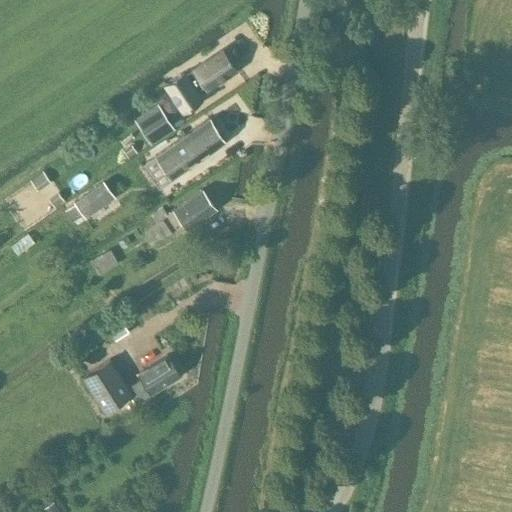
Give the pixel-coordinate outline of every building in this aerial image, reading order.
[(197,91),(204,86),(206,89),(236,68),(222,48),(192,69),(185,74),(183,71),(164,84),(183,112),(202,99),(197,91)] [(138,125),(151,144),(174,128),(162,109),(138,125)] [(208,117),(170,145),(143,163),(154,178),(180,160),(187,169),(225,141),(208,117)] [(105,180),(73,202),(81,214),(113,191),(105,180)] [(202,188),(172,209),(187,229),(216,208),(202,188)] [(165,215),(147,230),(158,243),(176,227),(165,215)] [(98,274),(117,262),(108,249),(90,261),(98,274)] [(119,318),(107,325),(116,339),(128,331),(119,318)] [(140,378),(127,386),(109,358),(81,376),(103,411),(129,394),(135,402),(150,393),(150,394),(182,374),(168,353),(137,373),(140,378)] [(53,502),(42,508),(44,511),(60,511),(54,501),(53,502)]
